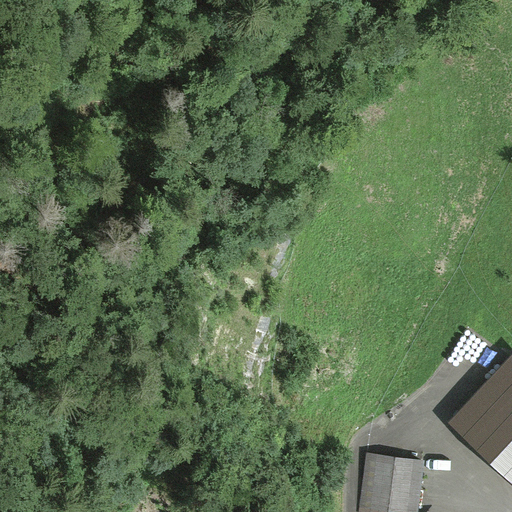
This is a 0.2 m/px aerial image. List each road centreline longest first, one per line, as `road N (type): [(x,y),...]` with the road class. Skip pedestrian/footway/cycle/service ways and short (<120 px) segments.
road 1 (track): [(413,426),(461,373),(441,355),(480,195),(478,98),(464,40),(472,0)]
road 2 (track): [(511,502),(426,429),(390,427),(357,449),(350,511)]
